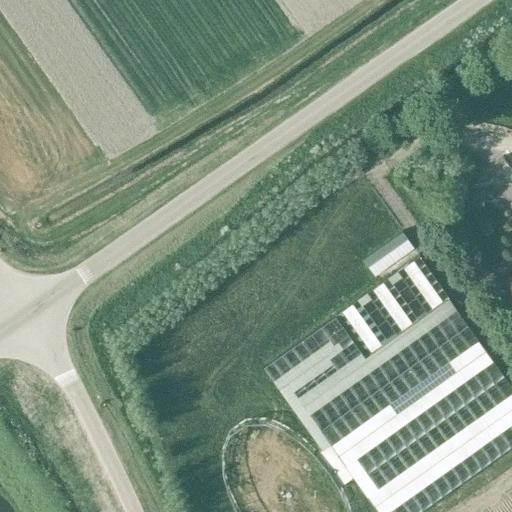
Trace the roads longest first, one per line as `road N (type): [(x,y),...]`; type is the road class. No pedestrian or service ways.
road 1 (unclassified): [(26,310),(468,0)]
road 2 (unclassified): [(130,511),(26,310)]
